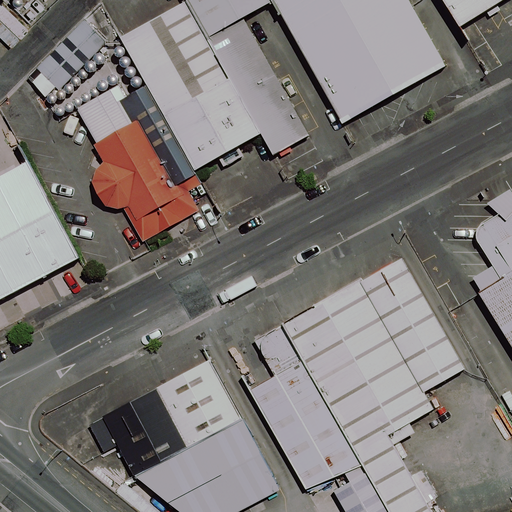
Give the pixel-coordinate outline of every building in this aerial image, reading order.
[(303,133),(242,18),(262,8),(257,0),(176,0),(259,156),(303,133)] [(396,0),(257,0),(326,128),(435,71),(396,0)] [(498,4),(495,0),(425,0),(443,33),(498,4)] [(248,140),(177,5),(109,41),(181,175),(248,140)] [(100,34),(80,14),(27,68),(47,87),(100,34)] [(181,213),(134,124),(80,152),(127,241),(181,213)] [(0,302),(62,269),(12,174),(0,180),(0,302)] [(511,204),(489,219),(481,234),(498,261),(473,276),(482,292),(511,341),(511,204)] [(391,262),(347,285),(407,397),(451,374),(391,262)] [(347,285),(275,323),(351,466),(375,511),(425,511),(384,434),(418,417),(407,397),(347,285)] [(275,323),(245,339),(265,376),(242,388),(298,494),(351,466),(275,323)] [(93,418),(125,478),(234,421),(202,361),(93,418)] [(231,511),(271,491),(234,421),(125,478),(170,511),(231,511)]
